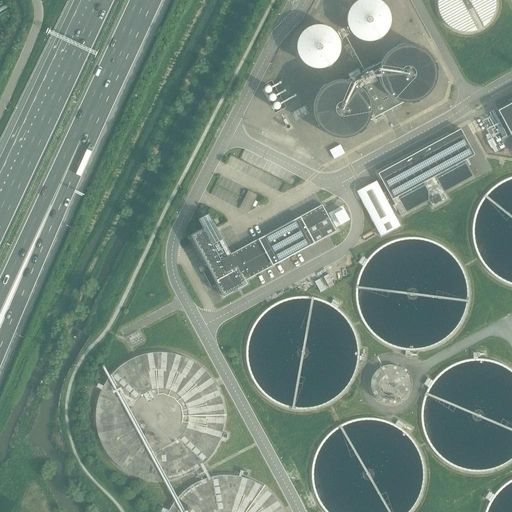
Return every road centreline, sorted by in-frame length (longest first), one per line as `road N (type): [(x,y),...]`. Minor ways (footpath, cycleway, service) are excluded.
road 1 (track): [(203,0),(47,306),(0,417)]
road 2 (motorway): [(101,0),(0,217)]
road 3 (motorway): [(0,347),(77,136)]
road 4 (motorway): [(0,296),(77,136)]
road 5 (motorway): [(77,136),(141,0)]
road 6 (unknown): [(410,367),(375,356),(363,365),(360,387),(373,400),(397,401),(411,374)]
